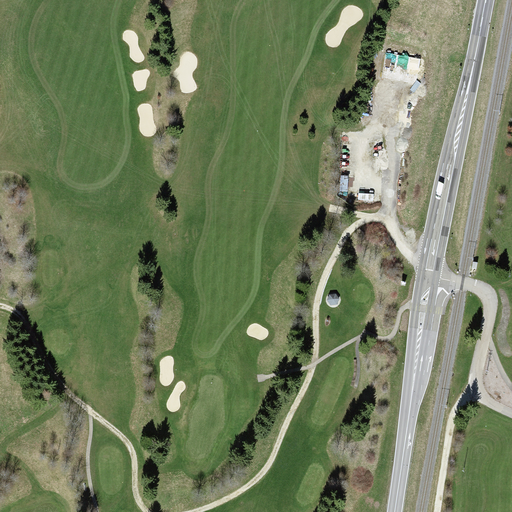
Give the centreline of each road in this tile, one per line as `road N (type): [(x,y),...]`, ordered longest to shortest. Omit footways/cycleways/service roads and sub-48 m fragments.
road 1 (track): [(194,511),(244,488),(271,458),(315,354),(319,290),(349,230),(372,217),(386,221),(431,276)]
road 2 (primary): [(431,276),(485,0)]
road 3 (track): [(0,306),(17,312),(49,368),(131,447),(135,493),(149,511)]
road 4 (primary): [(394,511),(431,276)]
road 5 (residential): [(431,276),(487,296),(476,385),(486,401),(511,413)]
road 6 (track): [(386,221),(389,85)]
road 7 (track): [(436,511),(453,410),(478,391)]
